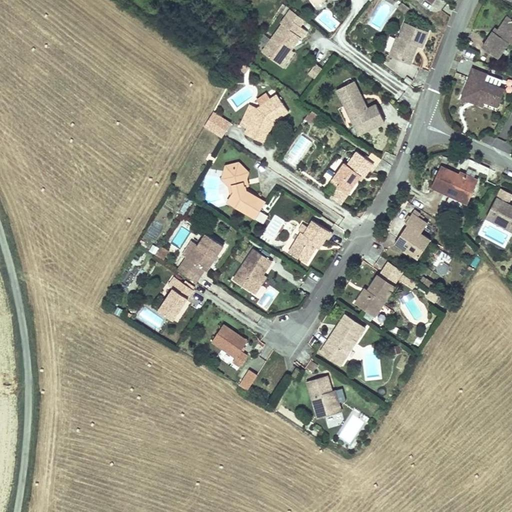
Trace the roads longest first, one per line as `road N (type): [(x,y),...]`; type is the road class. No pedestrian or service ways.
road 1 (unclassified): [(0,229),(28,391),(17,511)]
road 2 (residential): [(421,125),(392,187),(314,307),(271,341)]
road 3 (residential): [(469,0),(421,125)]
